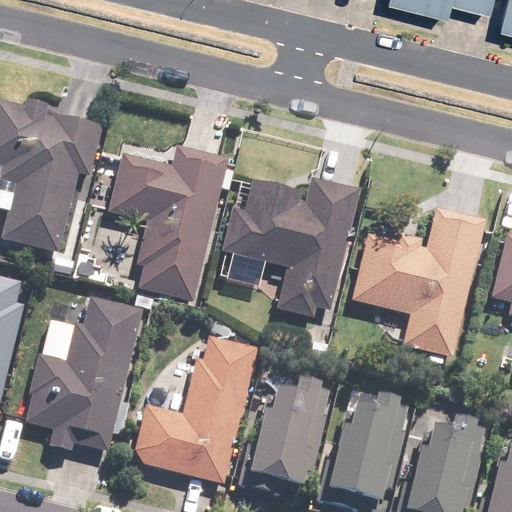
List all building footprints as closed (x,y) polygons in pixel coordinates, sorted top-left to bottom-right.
[(397,0),(445,12),(447,0),(397,0)] [(511,28),(511,0),(453,0),(488,8),(489,0),(504,0),(498,25),(511,28)] [(17,109),(0,104),(0,186),(7,188),(0,216),(0,243),(51,257),(72,177),(83,180),(96,132),(39,117),(41,109),(19,103),(17,109)] [(187,305),(223,162),(171,149),(166,169),(117,157),(102,215),(141,225),(131,266),(138,268),(132,292),(187,305)] [(324,315),(354,193),(305,181),(299,206),(293,205),(295,196),(245,185),(238,215),(226,212),(215,255),(281,271),(271,312),(308,321),(310,311),(324,315)] [(446,362),(479,223),(430,212),(420,252),(414,251),(416,242),(393,237),(390,245),(361,239),(346,304),(404,318),(401,330),(394,328),(391,340),(399,342),(397,350),(424,357),(423,363),(437,366),(438,360),(446,362)] [(511,240),(502,238),(486,301),(505,306),(502,319),(507,321),(503,339),(511,340),(511,368),(510,378),(511,378),(511,240)] [(0,379),(18,309),(10,307),(15,285),(0,281),(0,379)] [(114,405),(137,314),(84,301),(77,329),(68,326),(67,329),(44,324),(36,358),(33,358),(23,397),(25,398),(18,426),(46,433),(42,450),(65,455),(67,448),(101,456),(106,437),(115,439),(123,407),(114,405)] [(217,487),(252,352),(203,339),(196,364),(190,362),(176,418),(140,409),(129,454),(137,467),(217,487)] [(316,419),(322,395),(308,393),(309,390),(287,385),(284,399),(263,394),(257,417),(254,417),(247,447),(242,446),(233,490),(257,495),(259,486),(293,493),(297,475),(307,477),(320,420),(316,419)] [(395,434),(400,411),(387,408),(388,405),(365,400),(362,414),(341,409),(336,433),(332,432),(325,463),(321,462),(311,505),(336,510),(338,501),(371,508),(375,490),(386,492),(398,435),(395,434)] [(472,457),(477,433),(464,430),(465,427),(443,422),(439,436),(418,431),(413,455),(409,454),(402,485),(398,484),(391,511),(463,511),(476,457),(472,457)] [(511,511),(511,450),(496,447),(491,471),(487,470),(480,501),(476,500),(473,511),(511,511)] [(383,511),(386,500),(376,498),(373,511),(383,511)]
